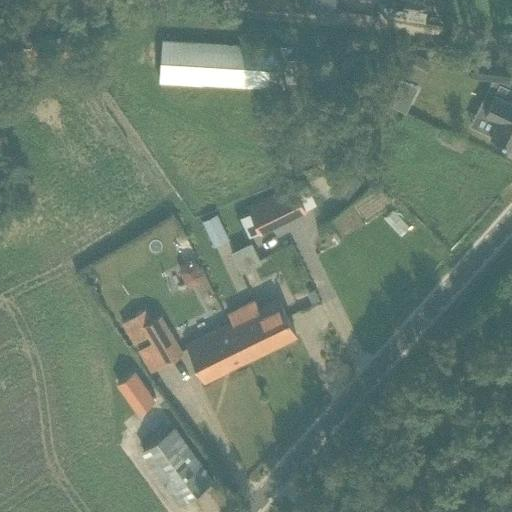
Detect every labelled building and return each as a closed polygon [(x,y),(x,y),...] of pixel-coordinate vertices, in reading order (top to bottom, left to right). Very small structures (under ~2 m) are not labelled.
[(162,39),(159,79),(284,88),(284,81),(295,82),(297,58),(286,57),(286,47),(162,39)] [(415,54),(405,75),(419,82),(429,61),(415,54)] [(473,54),(470,72),(509,78),(511,60),(473,54)] [(490,135),(511,145),(511,87),(500,81),(485,112),(498,119),(490,135)] [(306,209),(293,185),(248,207),(260,232),(306,209)] [(219,212),(203,218),(214,244),(230,237),(219,212)] [(256,239),(234,248),(243,270),(265,261),(256,239)] [(197,256),(179,264),(189,285),(207,277),(197,256)] [(296,335),(278,299),(259,308),(254,299),(226,313),(231,322),(228,324),(246,359),(296,335)] [(182,353),(159,315),(142,325),(136,314),(121,322),(134,343),(148,335),(152,342),(164,363),(182,353)] [(246,359),(228,324),(186,345),(204,380),(246,359)] [(164,363),(152,342),(138,350),(151,371),(164,363)] [(117,382),(138,412),(154,400),(133,371),(117,382)] [(212,480),(174,427),(142,450),(181,503),(212,480)]
